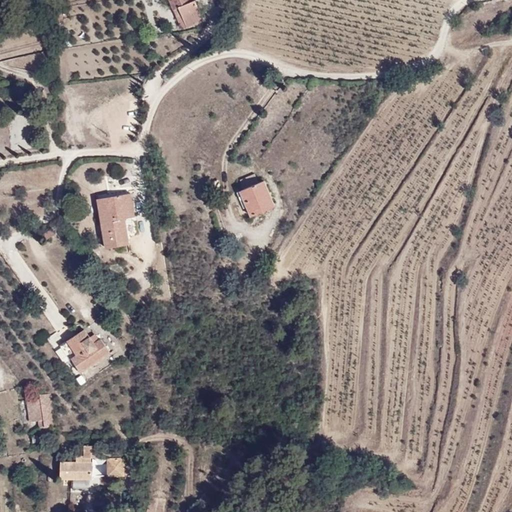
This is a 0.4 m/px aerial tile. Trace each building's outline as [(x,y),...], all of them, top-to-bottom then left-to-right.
[(170,0),(182,29),(203,21),(194,0),(170,0)] [(275,206),(265,184),(242,194),(251,216),(275,206)] [(133,195),(99,200),(107,247),(130,244),(126,218),(136,216),(133,195)] [(72,359),(82,372),(111,353),(102,339),(100,341),(94,344),(88,337),(83,331),(70,342),(79,355),(72,359)] [(100,341),(94,333),(88,337),(94,344),(100,341)] [(69,341),(63,346),(72,359),(79,355),(70,342),(69,341)] [(50,396),(27,398),(30,423),(39,422),(39,428),(53,427),(50,396)] [(75,459),(59,459),(59,478),(92,478),(92,458),(98,458),(98,445),(84,445),(84,453),(75,453),(75,459)] [(125,458),(107,458),(107,475),(125,475),(125,458)]
